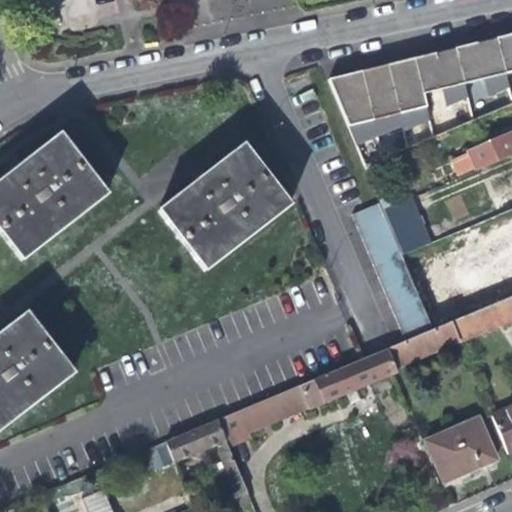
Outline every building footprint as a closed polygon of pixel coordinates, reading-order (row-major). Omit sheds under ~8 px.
[(511,36),(496,40),(505,75),(511,73),(511,36)] [(487,98),(508,89),(505,75),(496,40),(481,44),(456,50),(464,85),(483,80),(487,98)] [(447,108),(467,99),(464,85),(456,50),(437,54),(415,60),(423,95),(442,90),(447,108)] [(389,66),(402,126),(403,131),(429,121),(423,97),(423,95),(415,60),(402,63),(389,66)] [(402,126),(389,66),(377,69),(360,73),(376,137),(402,126)] [(376,137),(360,73),(341,78),(328,81),(355,146),(376,137)] [(477,171),(511,156),(511,142),(509,135),(468,153),(477,171)] [(0,235),(20,261),(106,194),(59,136),(17,169),(0,182),(0,235)] [(206,270),(287,206),(242,147),(200,179),(159,211),(206,270)] [(385,183),(376,161),(364,167),(373,187),(385,183)] [(394,206),(385,183),(373,187),(380,203),(383,211),(394,206)] [(411,199),(394,206),(383,211),(392,233),(402,257),(430,245),(411,199)] [(350,216),(403,344),(433,331),(414,286),(402,257),(392,233),(383,211),(380,203),(367,209),(363,210),(350,216)] [(511,297),(451,323),(459,340),(511,318),(511,297)] [(0,431),(72,375),(25,315),(0,334),(0,431)] [(393,367),(459,340),(451,323),(433,331),(403,344),(386,350),(393,367)] [(305,403),(307,408),(345,392),(395,371),(393,367),(386,350),(371,357),(364,360),(217,422),(224,438),(305,403)] [(511,406),(491,415),(507,454),(511,451),(511,406)] [(478,419),(425,441),(442,482),(468,471),(495,460),(478,419)] [(239,503),(250,499),(224,438),(217,422),(166,443),(174,461),(177,469),(178,471),(199,463),(219,454),(239,503)]
